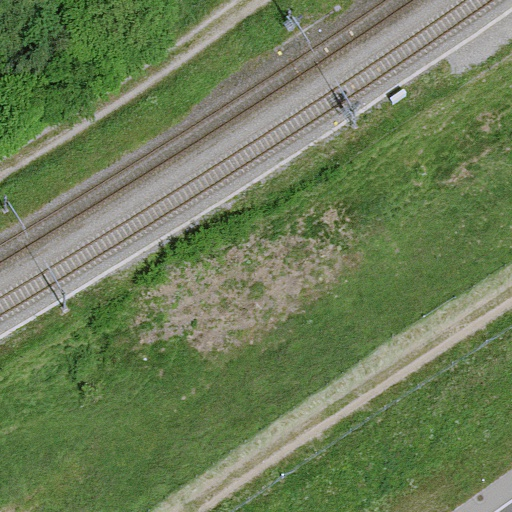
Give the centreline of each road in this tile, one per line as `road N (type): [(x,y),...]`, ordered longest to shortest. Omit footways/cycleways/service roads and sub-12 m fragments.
road 1 (track): [(511,295),(184,511)]
road 2 (track): [(251,0),(0,164)]
